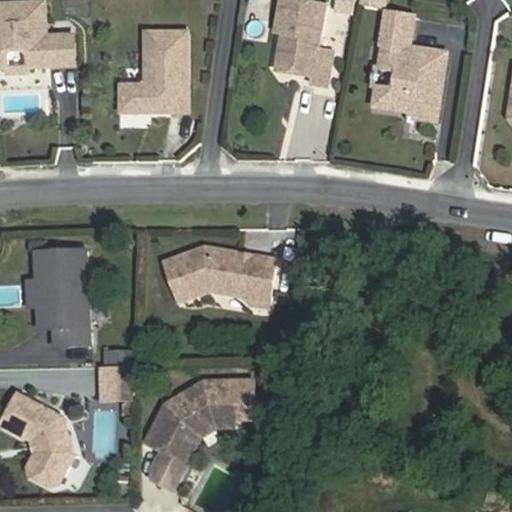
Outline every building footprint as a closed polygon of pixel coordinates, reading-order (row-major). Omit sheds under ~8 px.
[(50,2),(0,4),(0,67),(15,67),(15,56),(18,52),(28,51),(32,55),(33,66),(81,64),(80,35),(52,36),(50,2)] [(413,14),(391,11),(387,37),(390,38),(386,63),(397,65),(400,69),(398,82),(394,85),(382,83),(380,99),(416,104),(415,110),(435,113),(445,51),(408,45),(413,14)] [(322,31),(277,24),(271,59),(279,60),(275,85),(285,99),(308,103),(307,110),(323,113),(329,77),(314,75),(322,31)] [(192,31),(151,32),(152,80),(148,82),(127,82),(128,108),(194,106),(192,31)] [(94,250),(44,254),(48,310),(59,319),(60,329),(68,329),(69,346),(100,344),(94,250)] [(168,263),(182,302),(212,291),(248,297),(253,303),(271,306),(278,261),(255,257),(254,261),(246,260),(242,255),(208,250),(168,263)] [(105,351),(105,365),(137,365),(137,350),(105,351)] [(139,369),(108,369),(106,401),(138,401),(139,369)] [(158,482),(178,492),(198,455),(191,451),(201,434),(221,421),(261,420),(260,382),(210,384),(172,407),(152,444),(168,453),(158,471),(158,482)] [(26,395),(11,427),(44,444),(48,442),(51,451),(47,452),(40,468),(43,476),(64,486),(72,483),(86,454),(72,417),(26,395)]
